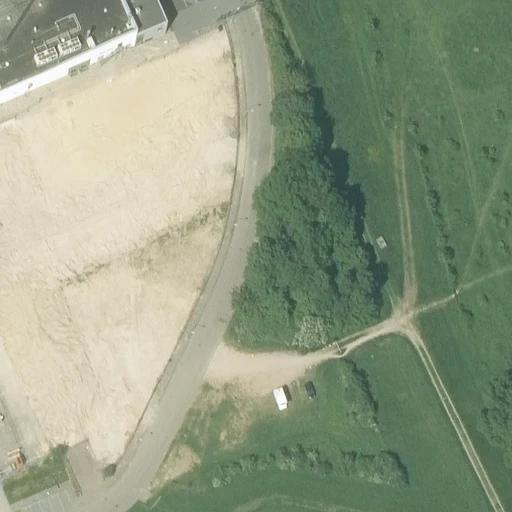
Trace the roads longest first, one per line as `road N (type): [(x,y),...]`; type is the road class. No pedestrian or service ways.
road 1 (unclassified): [(104,511),(142,472),(245,246),(262,145),(242,11)]
road 2 (track): [(397,127),(411,298),(401,319),(310,355),(251,366),(196,362)]
road 3 (track): [(401,319),(272,0)]
road 4 (track): [(128,488),(186,511),(270,500),(339,511)]
road 5 (track): [(500,511),(401,319)]
